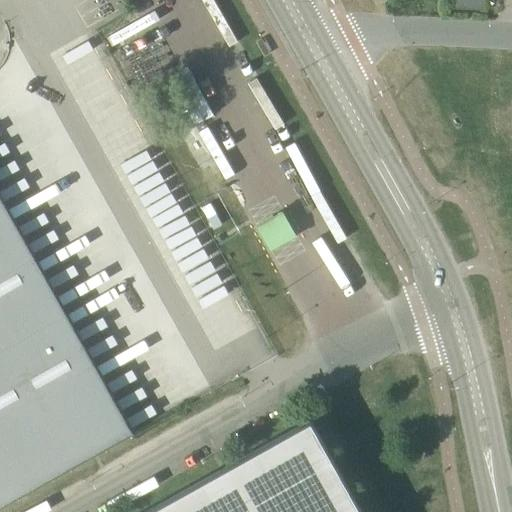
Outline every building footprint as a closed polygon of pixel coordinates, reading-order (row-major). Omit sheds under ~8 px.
[(452,0),(452,8),(484,10),(484,0),(452,0)] [(0,510),(138,435),(0,186),(0,510)] [(201,208),(213,229),(221,225),(209,204),(201,208)] [(260,223),(269,245),(295,234),(286,212),(260,223)] [(360,511),(310,421),(146,511),(360,511)]
